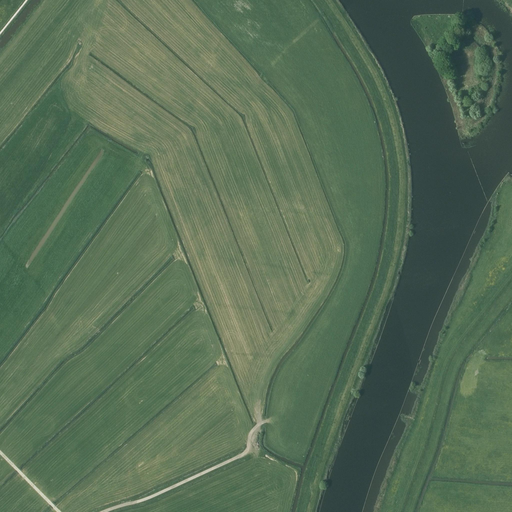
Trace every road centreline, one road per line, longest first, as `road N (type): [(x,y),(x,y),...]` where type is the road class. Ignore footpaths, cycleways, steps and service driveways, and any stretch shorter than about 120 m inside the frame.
road 1 (track): [(403,511),(446,370),(511,283)]
road 2 (track): [(272,419),(257,424),(243,454),(102,511)]
